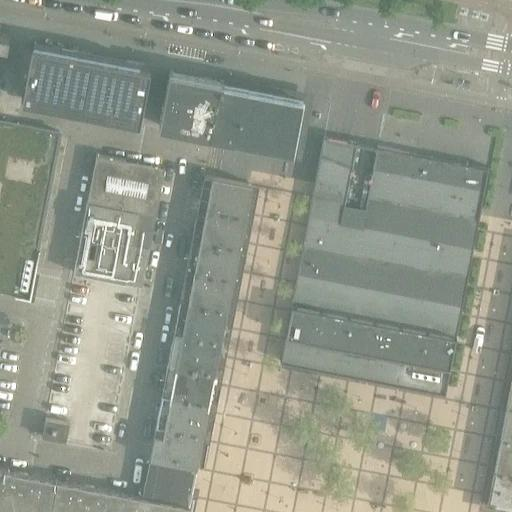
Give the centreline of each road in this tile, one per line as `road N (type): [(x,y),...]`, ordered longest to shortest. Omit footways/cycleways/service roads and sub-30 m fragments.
road 1 (tertiary): [(108,0),(511,73)]
road 2 (tertiary): [(511,48),(225,0)]
